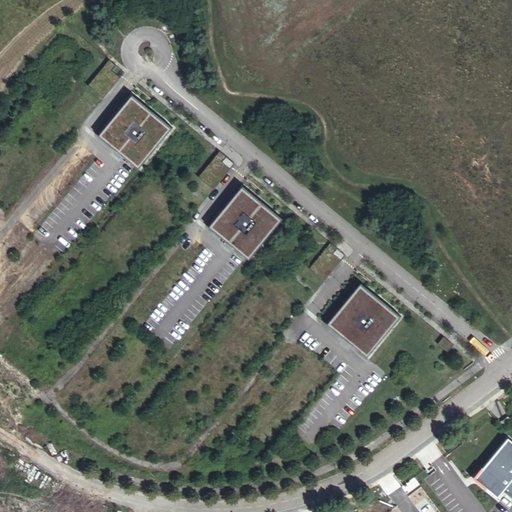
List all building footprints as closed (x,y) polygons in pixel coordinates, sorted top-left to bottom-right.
[(109,59),(88,85),(103,98),(120,77),(112,71),(116,66),(109,59)] [(125,73),(116,66),(112,71),(120,77),(125,73)] [(132,95),(99,136),(139,169),(172,128),(132,95)] [(234,163),(220,152),(199,177),(213,189),(234,163)] [(283,219),(246,189),(213,230),(249,260),(283,219)] [(344,255),(330,243),(310,268),(324,281),(344,255)] [(361,284),(328,325),(368,358),(402,317),(361,284)] [(453,345),(444,337),(438,344),(448,352),(453,345)] [(508,416),(501,422),(504,426),(511,421),(508,416)] [(511,443),(505,438),(477,473),(485,480),(480,485),(496,498),(501,491),(511,499),(511,443)]
